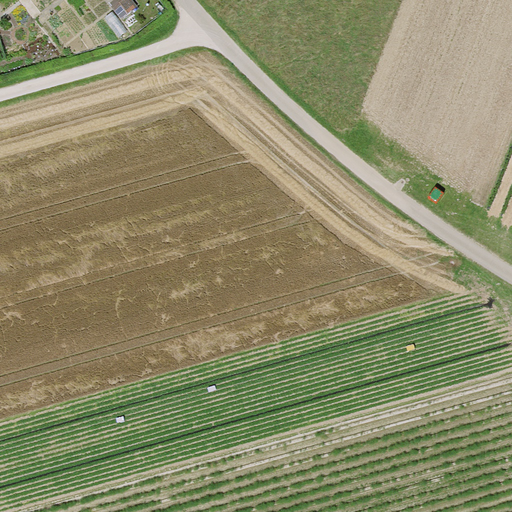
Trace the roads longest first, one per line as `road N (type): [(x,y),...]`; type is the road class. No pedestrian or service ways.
road 1 (track): [(511,277),(430,228),(316,134),(182,0)]
road 2 (track): [(0,96),(189,38),(200,23)]
